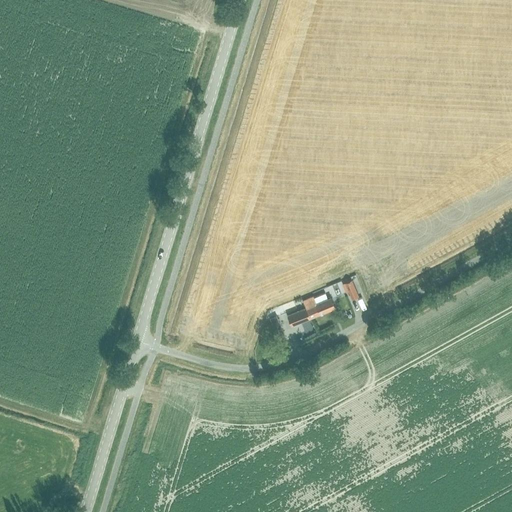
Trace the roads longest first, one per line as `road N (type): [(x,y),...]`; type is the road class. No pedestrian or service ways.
road 1 (unclassified): [(136,342),(220,366),(278,365),(511,242)]
road 2 (tertiary): [(136,342),(238,0)]
road 3 (tertiary): [(86,511),(136,342)]
